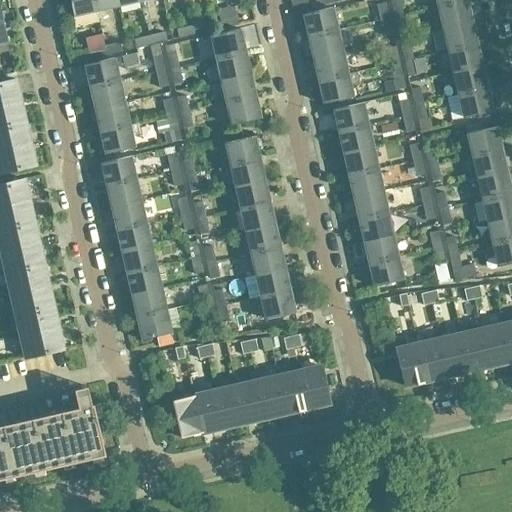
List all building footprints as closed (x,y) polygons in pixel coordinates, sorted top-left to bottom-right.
[(69,0),(73,16),(96,10),(93,0),(69,0)] [(118,5),(116,0),(93,0),(96,10),(118,5)] [(399,0),(393,0),(390,1),(394,16),(403,15),(399,0)] [(472,22),(467,0),(438,7),(443,29),(472,22)] [(389,17),(385,2),(376,4),(380,19),(389,17)] [(337,30),(332,7),(303,14),(308,37),(337,30)] [(238,23),(236,14),(220,18),(222,27),(238,23)] [(406,30),(403,15),(394,16),(397,32),(406,30)] [(392,33),(389,17),(380,19),(384,35),(392,33)] [(210,30),(207,21),(194,24),(196,33),(210,30)] [(477,44),(472,22),(443,29),(448,51),(477,44)] [(196,33),(194,24),(180,27),(182,36),(196,33)] [(245,51),(239,29),(211,35),(216,58),(245,51)] [(342,52),(337,30),(308,37),(313,59),(342,52)] [(166,40),(164,31),(149,34),(151,44),(159,42),(166,40)] [(106,54),(104,45),(101,33),(86,37),(90,58),(106,54)] [(151,44),(149,34),(133,38),(136,47),(149,44),(151,44)] [(122,50),(120,41),(104,45),(106,54),(122,50)] [(159,42),(151,44),(149,44),(156,72),(165,69),(159,42)] [(413,58),(409,42),(400,45),(404,60),(413,58)] [(482,66),(477,44),(448,51),(453,72),(482,66)] [(399,61),(395,46),(386,48),(390,63),(399,61)] [(179,66),(176,51),(166,53),(170,68),(179,66)] [(250,73),(245,51),(216,58),(221,80),(250,73)] [(347,74),(342,52),(313,59),(318,81),(347,74)] [(136,53),(123,56),(126,71),(140,68),(136,53)] [(118,81),(113,58),(84,65),(90,87),(118,81)] [(416,73),(413,58),(404,60),(407,76),(416,73)] [(402,77),(399,61),(390,63),(394,79),(402,77)] [(183,82),(179,66),(170,68),(173,84),(183,82)] [(487,88),(482,66),(453,72),(458,94),(487,88)] [(169,85),(165,69),(156,72),(159,87),(169,85)] [(352,96),(349,84),(359,82),(356,72),(347,74),(318,81),(323,103),(352,96)] [(255,95),(250,73),(221,80),(226,102),(255,95)] [(394,79),(382,82),(385,93),(405,88),(402,77),(394,79)] [(0,105),(20,101),(15,79),(0,82),(0,105)] [(123,103),(118,81),(90,87),(95,109),(123,103)] [(423,102),(419,86),(410,88),(414,104),(423,102)] [(492,110),(487,88),(458,94),(464,117),(492,110)] [(180,113),(189,110),(186,94),(176,96),(180,113)] [(260,118),(255,95),(226,102),(231,124),(260,118)] [(442,99),(448,123),(461,120),(455,96),(442,99)] [(175,114),(172,98),(162,101),(166,116),(175,114)] [(411,114),(408,99),(399,101),(402,116),(411,114)] [(20,101),(0,105),(0,127),(25,122),(20,101)] [(426,117),(423,102),(414,104),(418,119),(426,117)] [(128,125),(123,103),(95,109),(100,131),(128,125)] [(367,125),(362,103),(333,109),(338,132),(367,125)] [(193,126),(189,110),(180,113),(183,128),(193,126)] [(181,140),(175,114),(166,116),(169,130),(163,132),(166,144),(181,140)] [(415,130),(411,114),(402,116),(406,132),(415,130)] [(166,116),(154,119),(157,133),(163,132),(169,130),(166,116)] [(25,122),(0,127),(0,149),(29,143),(25,122)] [(133,147),(128,125),(100,131),(105,154),(133,147)] [(372,147),(367,125),(338,132),(343,154),(372,147)] [(501,149),(496,126),(467,133),(473,155),(501,149)] [(259,158),(254,136),(224,142),(229,165),(259,158)] [(29,143),(0,149),(0,172),(34,165),(29,143)] [(421,158),(418,143),(409,145),(413,160),(421,158)] [(377,169),(372,147),(343,154),(348,176),(377,169)] [(437,163),(434,148),(425,150),(428,165),(437,163)] [(506,171),(501,149),(473,155),(478,177),(506,171)] [(179,168),(176,152),(167,154),(171,170),(179,168)] [(135,179),(130,156),(101,163),(106,185),(135,179)] [(182,159),(186,174),(195,172),(191,157),(182,159)] [(264,180),(259,158),(229,165),(235,187),(264,180)] [(425,174),(421,158),(413,160),(416,176),(425,174)] [(441,178),(437,163),(428,165),(432,181),(441,178)] [(183,183),(179,168),(171,170),(174,185),(183,183)] [(382,191),(377,169),(348,176),(353,197),(382,191)] [(511,193),(506,171),(478,177),(483,199),(511,193)] [(199,188),(195,172),(186,174),(189,190),(199,188)] [(0,206),(28,200),(23,178),(0,183),(0,206)] [(140,201),(135,179),(106,185),(111,207),(140,201)] [(269,202),(264,180),(235,187),(240,209),(269,202)] [(432,202),(428,186),(419,188),(422,204),(432,202)] [(387,213),(382,191),(353,197),(358,219),(387,213)] [(447,207),(444,192),(435,194),(438,209),(447,207)] [(511,215),(511,197),(511,193),(483,199),(488,221),(511,215)] [(190,212),(186,196),(177,198),(181,214),(190,212)] [(0,206),(0,229),(33,221),(28,200),(0,206)] [(145,222),(140,201),(111,207),(116,229),(145,222)] [(205,216),(202,201),(192,203),(196,218),(205,216)] [(274,224),(269,202),(240,209),(245,231),(274,224)] [(435,218),(432,202),(422,204),(426,220),(435,218)] [(451,222),(447,207),(438,209),(442,224),(451,222)] [(193,228),(190,212),(181,214),(184,230),(193,228)] [(392,235),(387,213),(358,219),(363,241),(392,235)] [(511,238),(511,215),(488,221),(493,243),(511,238)] [(209,231),(205,216),(196,218),(199,233),(209,231)] [(0,229),(0,248),(1,251),(38,243),(33,221),(0,229)] [(150,244),(145,222),(116,229),(121,251),(150,244)] [(279,246),(274,224),(245,231),(250,253),(279,246)] [(442,246),(438,231),(429,233),(433,248),(442,246)] [(397,257),(392,235),(363,241),(368,263),(397,257)] [(458,251),(454,235),(445,237),(449,254),(458,251)] [(511,261),(511,238),(493,243),(498,264),(511,261)] [(200,256),(196,240),(187,242),(190,258),(200,256)] [(1,251),(5,272),(43,264),(38,243),(1,251)] [(155,266),(150,244),(121,251),(126,273),(155,266)] [(215,260),(211,245),(202,246),(206,262),(215,260)] [(284,268),(279,246),(250,253),(255,275),(284,268)] [(445,261),(442,246),(433,248),(436,263),(445,261)] [(461,266),(458,251),(449,254),(454,280),(475,275),(473,264),(461,266)] [(203,271),(200,256),(190,258),(194,273),(203,271)] [(403,279),(397,257),(368,263),(373,286),(403,279)] [(218,276),(215,260),(206,262),(209,278),(218,276)] [(5,272),(10,293),(48,285),(43,264),(5,272)] [(160,288),(155,266),(126,273),(131,295),(160,288)] [(289,290),(284,268),(255,275),(260,297),(289,290)] [(209,300),(206,284),(197,286),(201,302),(209,300)] [(10,293),(15,314),(53,306),(48,285),(10,293)] [(471,287),(473,299),(481,297),(478,286),(471,287)] [(466,301),(473,299),(471,287),(464,289),(466,301)] [(165,310),(160,288),(131,295),(136,317),(165,310)] [(225,304),(221,288),(212,290),(216,306),(225,304)] [(294,312),(289,290),(260,297),(265,319),(294,312)] [(436,290),(428,292),(431,303),(438,301),(436,290)] [(431,303),(428,292),(421,293),(423,305),(431,303)] [(406,293),(398,295),(401,306),(408,305),(406,293)] [(213,315),(209,300),(201,302),(204,317),(213,315)] [(228,319),(225,304),(216,306),(219,321),(228,319)] [(15,314),(20,335),(57,327),(53,306),(15,314)] [(170,333),(165,310),(136,317),(142,339),(170,333)] [(511,321),(502,324),(511,361),(511,360),(511,321)] [(502,324),(481,329),(490,366),(511,361),(502,324)] [(62,349),(57,327),(20,335),(25,357),(62,349)] [(481,329),(460,333),(469,371),(490,366),(481,329)] [(173,342),(170,333),(156,336),(158,346),(173,342)] [(469,371),(460,333),(439,338),(448,376),(469,371)] [(291,336),(293,348),(301,346),(298,334),(291,336)] [(286,349),(293,348),(291,336),(283,338),(286,349)] [(427,380),(448,376),(439,338),(418,343),(427,380)] [(247,341),(250,352),(257,351),(255,339),(247,341)] [(242,354),(250,352),(247,341),(240,342),(242,354)] [(204,345),(207,357),(214,355),(212,343),(204,345)] [(418,343),(395,348),(404,386),(427,380),(418,343)] [(199,358),(207,357),(204,345),(196,347),(199,358)] [(174,348),(177,359),(185,358),(182,346),(174,348)] [(299,370),(307,408),(329,403),(321,365),(299,370)] [(299,370),(277,375),(286,413),(307,408),(299,370)] [(277,375),(256,380),(265,417),(286,413),(277,375)] [(256,380),(235,385),(244,422),(265,417),(256,380)] [(235,385),(214,390),(223,427),(244,422),(235,385)] [(90,405),(85,386),(72,389),(77,408),(90,405)] [(214,390),(193,395),(202,432),(223,427),(214,390)] [(180,437),(202,432),(193,395),(171,400),(180,437)] [(104,454),(93,409),(90,410),(0,431),(0,478),(85,459),(104,454)]
